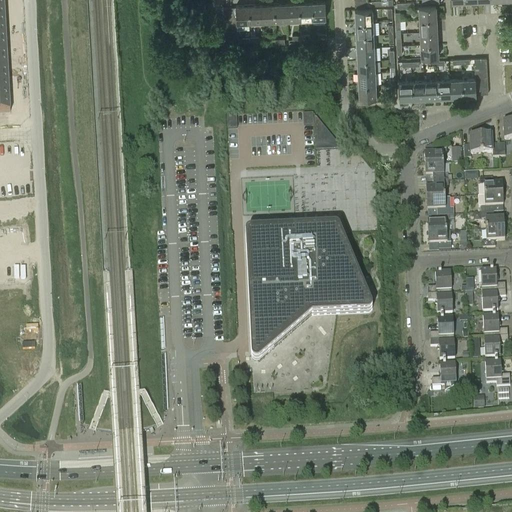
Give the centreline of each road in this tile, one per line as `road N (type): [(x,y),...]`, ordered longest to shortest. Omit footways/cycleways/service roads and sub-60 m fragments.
road 1 (primary): [(511,442),(203,467)]
road 2 (primary): [(206,494),(511,469)]
road 3 (residential): [(38,134),(49,355),(40,377),(0,415)]
road 4 (primary): [(0,496),(189,495)]
road 5 (primary): [(186,468),(0,470)]
road 6 (residential): [(375,146),(345,103),(341,0)]
road 7 (residential): [(30,0),(38,134)]
road 8 (residential): [(419,388),(412,261)]
